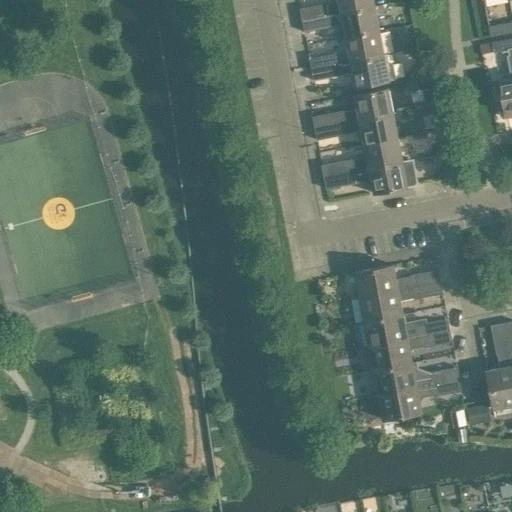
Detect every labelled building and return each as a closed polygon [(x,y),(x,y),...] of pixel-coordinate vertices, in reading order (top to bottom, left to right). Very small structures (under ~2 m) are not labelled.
[(329,0),(300,6),(302,18),(375,3),(374,0),(329,0)] [(375,3),(302,18),(304,29),(305,29),(331,24),(331,23),(343,21),(346,34),(380,28),(375,3)] [(511,19),(489,24),(491,34),(511,29),(511,19)] [(310,54),(309,54),(312,66),(384,52),(380,28),(346,34),(349,48),(336,50),(336,49),(310,54)] [(511,35),(492,40),(493,48),(494,49),(506,47),(511,76),(499,79),(503,96),(500,96),(498,99),(501,113),(504,116),(511,114),(511,35)] [(492,40),(481,41),(481,42),(483,50),(493,48),(492,40)] [(384,52),(312,66),(314,78),(340,73),(340,72),(353,69),(356,84),(389,77),(395,76),(392,62),(390,60),(386,61),(384,52)] [(413,61),(411,65),(412,73),(422,70),(420,60),(413,61)] [(344,107),(313,114),(315,125),(393,110),(389,87),(388,85),(355,92),(358,106),(344,109),(344,107)] [(393,110),(315,125),(317,137),(349,131),(348,130),(362,127),(365,141),(398,135),(393,110)] [(345,158),(322,162),(324,174),(403,159),(398,135),(365,141),(367,153),(345,158)] [(403,159),(324,174),(327,186),(350,181),(350,180),(371,176),(374,191),(408,184),(414,183),(418,177),(413,156),(403,159)] [(393,262),(355,269),(360,294),(441,279),(439,267),(410,272),(410,274),(396,276),(393,262)] [(360,294),(353,295),(358,320),(365,318),(403,311),(400,297),(414,295),(414,296),(443,290),(441,279),(360,294)] [(403,311),(365,318),(369,343),(450,327),(448,316),(427,320),(426,316),(404,320),(403,313),(403,311)] [(511,318),(503,320),(511,365),(511,318)] [(501,365),(487,368),(492,398),(494,406),(511,402),(511,365),(503,320),(491,322),(497,351),(498,351),(501,365)] [(450,327),(369,343),(374,367),(412,360),(409,346),(424,343),(424,345),(453,339),(450,327)] [(412,360),(374,367),(379,392),(460,376),(458,364),(431,369),(419,365),(418,359),(412,360)] [(460,376),(379,392),(384,417),(422,409),(419,395),(433,392),(433,393),(462,388),(460,376)] [(488,400),(467,404),(471,421),(491,417),(488,400)] [(466,425),(457,426),(459,439),(468,438),(466,425)]
